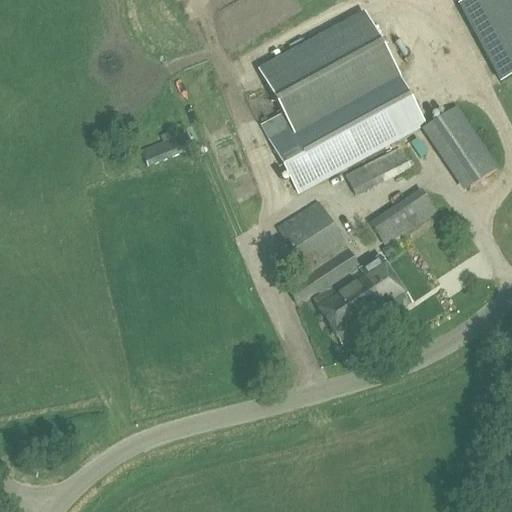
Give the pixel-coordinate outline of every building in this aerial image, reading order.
[(469,0),(457,7),(498,86),(511,78),(511,1),(511,0),(469,0)] [(366,14),(258,72),(281,115),(284,114),(291,127),(396,71),(396,70),(366,14)] [(256,16),(240,24),(247,38),(263,29),(256,16)] [(396,71),(291,127),(284,114),(281,115),(262,125),(299,194),(426,125),(396,71)] [(470,186),(498,167),(457,106),(429,125),(470,186)] [(149,168),(195,149),(188,133),(142,151),(149,168)] [(356,196),(411,169),(400,148),(346,176),(356,196)] [(385,245),(435,211),(422,191),(372,225),(385,245)] [(278,230),(321,296),(361,270),(318,204),(278,230)] [(313,301),(344,348),(412,304),(381,256),(361,270),(321,296),(313,301)]
